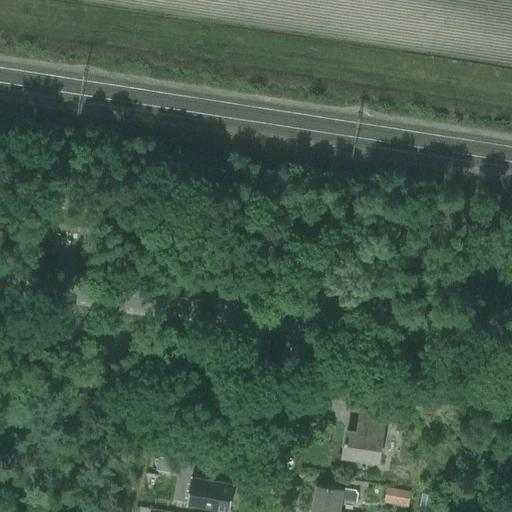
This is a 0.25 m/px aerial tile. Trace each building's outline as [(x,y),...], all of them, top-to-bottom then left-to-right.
[(357,432),(383,436),(386,413),(384,413),(363,410),(361,409),(357,432)] [(383,436),(357,432),(347,430),(343,456),(379,461),(383,436)] [(156,470),(178,474),(180,461),(159,457),(156,470)] [(192,475),(187,501),(230,509),(234,482),(192,475)] [(358,491),(317,484),(312,511),(320,511),(339,511),(342,499),(356,502),(358,491)] [(410,493),(387,489),(384,503),(409,506),(409,504),(417,506),(418,496),(410,495),(410,493)] [(433,497),(422,495),(420,508),(431,510),(433,497)]
